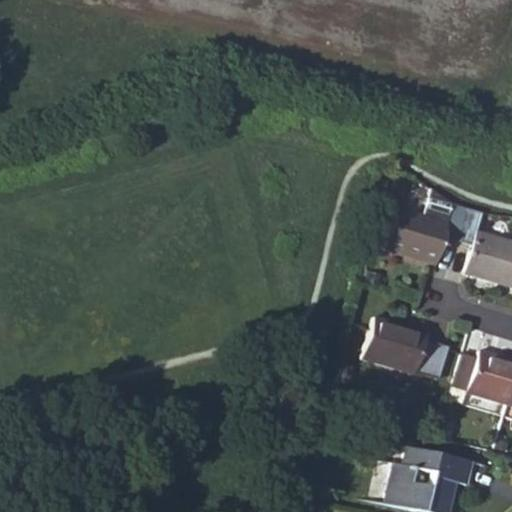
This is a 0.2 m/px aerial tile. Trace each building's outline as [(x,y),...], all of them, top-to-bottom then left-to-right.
[(433,265),(442,235),(456,240),(465,211),(450,206),(429,190),(421,217),(394,209),(382,250),(433,265)] [(511,244),(474,233),(479,215),(465,211),(456,240),(470,244),(461,274),(511,289),(511,244)] [(358,283),(376,288),(379,277),(361,272),(358,283)] [(444,347),(421,340),(423,334),(370,319),(358,359),(411,375),(412,373),(435,380),(444,347)] [(463,393),(504,405),(511,378),(511,363),(475,352),(473,358),(460,354),(450,387),(464,391),(463,393)] [(442,511),(449,484),(461,486),(466,464),(401,449),(397,466),(388,464),(379,505),(408,511),(442,511)]
